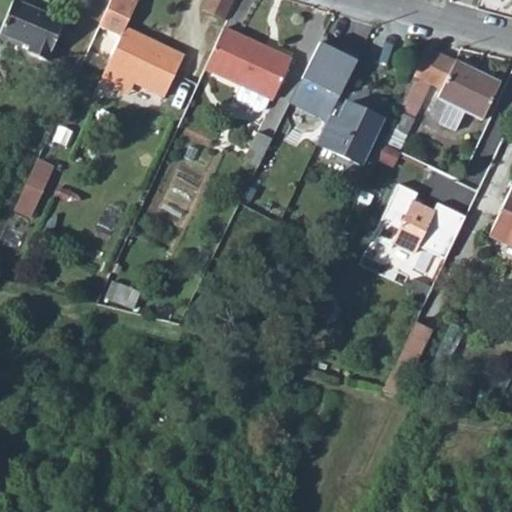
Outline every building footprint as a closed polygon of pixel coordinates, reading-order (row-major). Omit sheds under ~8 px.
[(21,0),(17,0),(3,30),(33,43),(30,51),(50,60),(68,20),(21,0)] [(111,0),(99,27),(120,38),(125,29),(128,21),(138,0),(111,0)] [(215,0),(211,8),(231,18),(239,0),(215,0)] [(230,30),(212,65),(238,77),(258,39),(233,26),(230,30)] [(120,38),(104,71),(132,85),(160,99),(181,58),(125,29),(120,38)] [(258,39),(238,77),(277,98),(298,60),(258,39)] [(321,39),(286,100),(326,123),(358,53),(349,48),(346,53),(321,39)] [(436,114),(463,128),(473,109),(488,117),(506,82),(436,46),(398,118),(415,127),(439,83),(449,88),(436,114)] [(104,71),(99,80),(128,95),(132,85),(104,71)] [(241,86),(236,97),(265,110),(270,99),(241,86)] [(337,114),(323,143),(367,162),(387,119),(350,101),(343,117),(337,114)] [(398,118),(388,138),(404,146),(415,127),(398,118)] [(244,158),(255,165),(270,138),(258,132),(244,158)] [(52,165),(35,157),(33,162),(23,181),(40,190),(52,165)] [(441,252),(463,210),(435,195),(431,204),(411,193),(416,185),(397,175),(368,228),(387,238),(390,233),(411,244),(414,238),(441,252)] [(40,190),(23,181),(11,206),(28,213),(40,190)] [(511,183),(508,181),(483,229),(511,244),(511,183)] [(117,300),(134,306),(139,291),(122,285),(117,300)] [(406,317),(371,382),(390,387),(422,326),(406,317)]
